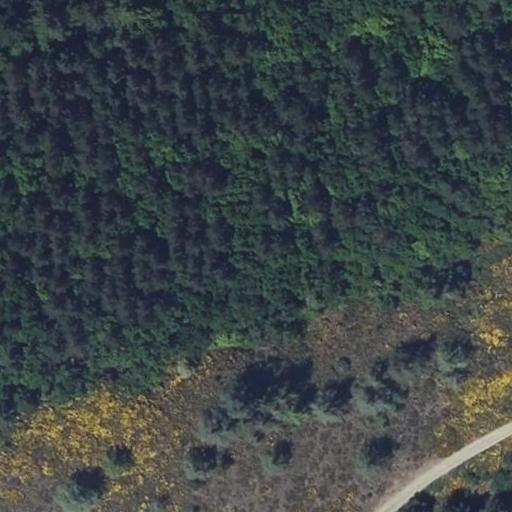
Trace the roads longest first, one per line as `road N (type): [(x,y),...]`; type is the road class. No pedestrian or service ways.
road 1 (track): [(0,27),(157,0)]
road 2 (track): [(398,511),(511,436)]
